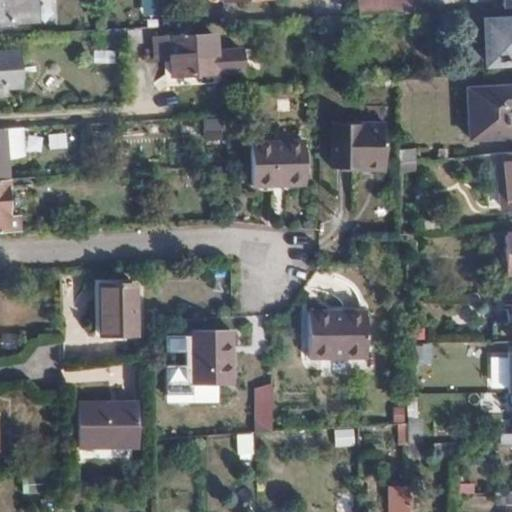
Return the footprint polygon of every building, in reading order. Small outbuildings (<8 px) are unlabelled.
[(0,0),(0,22),(18,22),(18,1),(22,1),(21,0),(0,0)] [(158,0),(139,0),(140,16),(159,15),(158,0)] [(354,0),(355,15),(417,12),(416,0),(354,0)] [(511,60),(511,19),(486,21),(488,62),(511,60)] [(221,50),(220,34),(155,38),(156,58),(171,58),(172,75),(249,70),(248,49),(221,50)] [(0,88),(19,87),(17,51),(0,51),(0,88)] [(511,85),(469,88),(471,133),(511,131),(511,85)] [(372,125),(320,125),(320,170),(373,169),(372,125)] [(21,127),(0,128),(0,178),(4,179),(2,152),(23,152),(21,127)] [(304,184),(304,141),(251,141),(252,184),(304,184)] [(394,144),(381,146),(381,159),(395,158),(394,144)] [(511,203),(511,148),(494,150),(498,204),(511,203)] [(0,178),(0,230),(16,230),(14,216),(6,216),(4,179),(0,178)] [(406,235),(405,265),(421,264),(421,233),(406,235)] [(135,331),(134,283),(97,284),(99,333),(135,331)] [(308,355),(357,355),(356,309),(309,309),(308,355)] [(356,309),(357,355),(365,355),(365,310),(356,309)] [(234,383),(233,331),(193,331),(193,383),(234,383)] [(431,345),(413,344),(412,362),(430,362),(431,345)] [(484,393),(505,392),(505,377),(484,377),(484,393)] [(251,432),(269,432),(269,385),(251,385),(251,432)] [(140,443),(139,402),(78,402),(78,444),(140,443)] [(407,420),(407,421),(407,443),(418,443),(419,420),(407,420)] [(407,421),(372,424),(373,432),(399,432),(399,443),(407,443),(407,421)] [(236,423),(235,453),(249,454),(251,424),(236,423)] [(358,425),(314,428),(315,444),(358,441),(358,425)] [(511,432),(503,433),(503,442),(511,442),(511,432)] [(407,443),(407,456),(425,456),(425,443),(418,443),(407,443)] [(408,511),(408,496),(391,496),(390,511),(408,511)]
